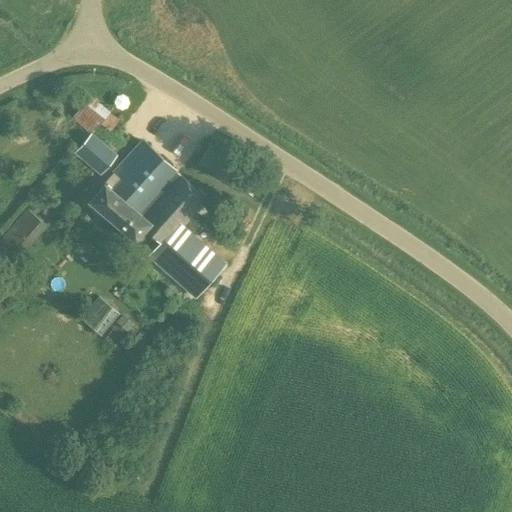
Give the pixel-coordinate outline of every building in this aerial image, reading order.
[(70,119),(89,135),(73,153),(99,173),(116,154),(92,134),(100,124),(108,131),(119,119),(110,111),(109,112),(89,95),(70,119)] [(141,139),(103,182),(87,201),(134,241),(144,229),(159,243),(148,256),(194,298),(225,262),(193,236),(201,226),(191,217),(206,199),(141,139)] [(239,191),(252,169),(209,143),(196,165),(239,191)] [(0,252),(14,263),(46,226),(26,209),(0,239),(0,252)] [(119,313),(98,296),(80,318),(101,335),(119,313)]
